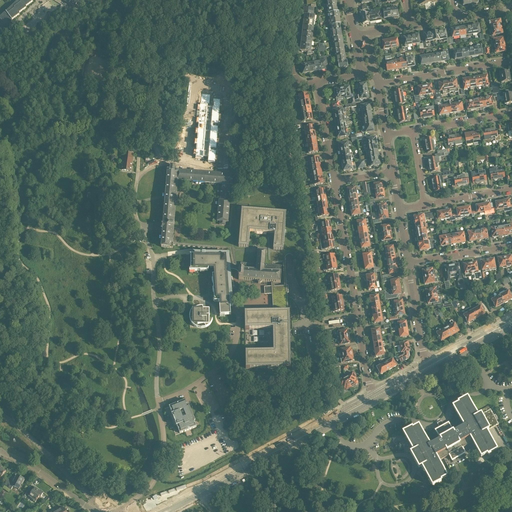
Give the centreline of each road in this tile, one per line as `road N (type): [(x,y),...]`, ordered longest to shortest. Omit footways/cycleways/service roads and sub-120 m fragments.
road 1 (secondary): [(202,490),(346,413)]
road 2 (residential): [(357,318),(334,181)]
road 3 (residential): [(377,83),(511,60)]
